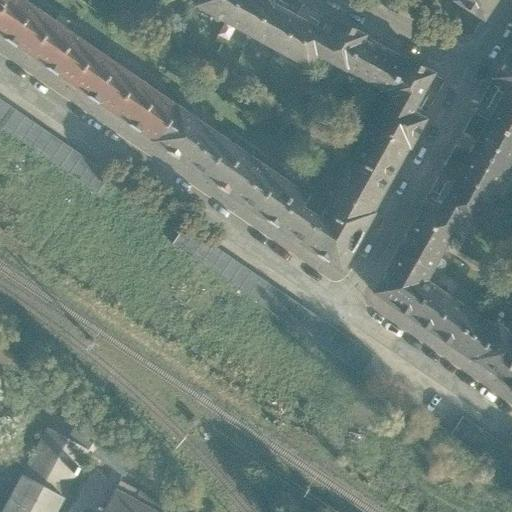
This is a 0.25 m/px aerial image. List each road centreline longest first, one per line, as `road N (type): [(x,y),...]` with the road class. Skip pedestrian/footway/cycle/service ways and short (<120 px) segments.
road 1 (residential): [(0,66),(342,305)]
road 2 (residential): [(342,305),(476,67)]
road 3 (residential): [(511,420),(342,305)]
road 4 (residential): [(351,0),(476,67)]
